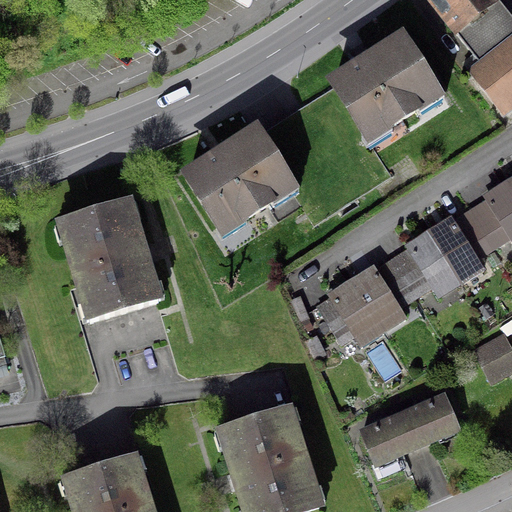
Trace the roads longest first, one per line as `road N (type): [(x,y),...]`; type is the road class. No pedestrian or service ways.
road 1 (secondary): [(0,172),(199,96),(353,0)]
road 2 (residential): [(330,256),(511,140)]
